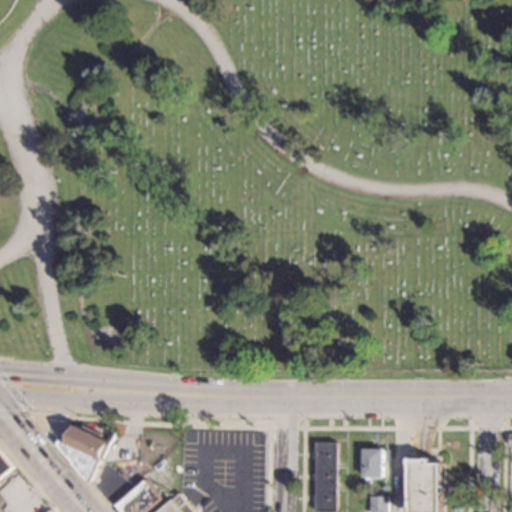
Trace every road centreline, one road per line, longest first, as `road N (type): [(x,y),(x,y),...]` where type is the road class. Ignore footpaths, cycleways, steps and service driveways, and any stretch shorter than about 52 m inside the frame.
road 1 (secondary): [(7,402),(288,396)]
road 2 (secondary): [(511,400),(288,396)]
road 3 (secondary): [(288,396),(80,379)]
road 4 (primary): [(85,511),(7,402)]
